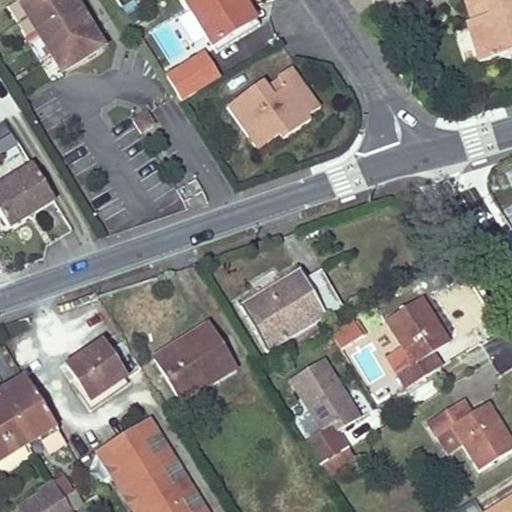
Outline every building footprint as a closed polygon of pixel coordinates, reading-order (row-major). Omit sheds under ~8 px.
[(82,26),(86,24),(73,3),(69,5),(65,0),(19,0),(16,2),(28,20),(39,38),(50,56),(62,75),(102,50),(95,38),(91,41),(82,26)] [(247,29),(229,0),(181,0),(212,50),(247,29)] [(240,0),(229,0),(247,29),(255,24),(240,0)] [(478,64),(511,54),(511,48),(508,35),(511,34),(511,0),(464,0),(469,15),(472,15),(475,23),(466,25),(478,64)] [(95,38),(86,24),(82,26),(91,41),(95,38)] [(262,83),(231,105),(250,132),(244,136),(256,153),(276,138),(280,143),(308,123),(305,120),(318,110),(290,71),(277,80),(279,83),(283,90),(272,98),(267,91),(262,83)] [(279,83),(267,91),(272,98),(283,90),(279,83)] [(231,105),(225,109),(244,136),(250,132),(231,105)] [(148,131),(139,119),(133,123),(142,135),(148,131)] [(0,124),(0,156),(18,149),(7,122),(0,124)] [(0,214),(8,229),(27,217),(24,213),(31,209),(33,213),(53,201),(33,167),(0,187),(0,214)] [(265,304),(260,297),(240,308),(266,354),(342,308),(320,272),(304,281),(265,304)] [(299,273),(260,297),(265,304),(304,281),(299,273)] [(357,297),(345,304),(352,316),(364,309),(357,297)] [(412,367),(396,377),(404,391),(434,374),(425,359),(432,355),(448,345),(422,301),(386,324),(401,348),(412,367)] [(344,350),(367,336),(357,321),(335,334),(344,350)] [(208,327),(167,352),(170,357),(211,332),(208,327)] [(170,357),(167,352),(156,359),(182,402),(235,370),(211,332),(170,357)] [(102,347),(68,369),(89,405),(124,382),(102,347)] [(401,348),(385,358),(396,377),(412,367),(401,348)] [(432,355),(425,359),(434,374),(442,369),(432,355)] [(348,451),(337,434),(362,419),(326,362),(293,383),(322,430),(303,442),(319,469),(348,451)] [(7,400),(1,404),(28,446),(56,429),(26,380),(3,393),(7,400)] [(463,403),(456,407),(464,421),(471,417),(463,403)] [(0,463),(28,446),(1,404),(0,404),(0,463)] [(434,439),(437,438),(451,430),(461,447),(478,474),(511,453),(511,448),(487,408),(471,417),(464,421),(456,407),(426,426),(434,439)] [(96,456),(106,472),(115,467),(122,479),(113,484),(123,500),(133,495),(140,508),(133,511),(205,511),(204,510),(200,511),(185,511),(181,504),(195,495),(187,481),(172,490),(162,474),(177,466),(168,452),(154,461),(145,447),(160,437),(150,422),(96,456)] [(451,430),(437,438),(447,455),(461,447),(451,430)] [(168,452),(160,437),(145,447),(154,461),(168,452)] [(348,451),(319,469),(329,484),(357,467),(348,451)] [(187,481),(177,466),(162,474),(172,490),(187,481)] [(115,467),(106,472),(113,484),(122,479),(115,467)] [(64,480),(53,486),(70,511),(72,511),(81,507),(64,480)] [(70,511),(53,486),(38,495),(39,497),(19,509),(21,511),(70,511)] [(133,495),(123,500),(130,511),(133,511),(140,508),(133,495)] [(200,511),(204,510),(195,495),(181,504),(185,511),(200,511)] [(511,511),(511,500),(492,511),(511,511)]
